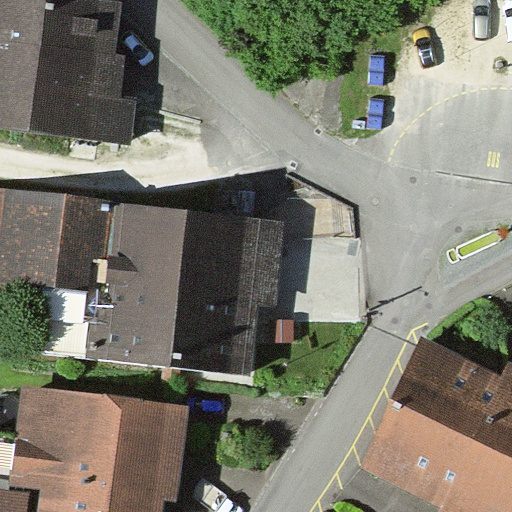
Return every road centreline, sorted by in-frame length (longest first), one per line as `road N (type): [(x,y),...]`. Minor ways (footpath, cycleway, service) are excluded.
road 1 (residential): [(289,143),(154,174),(0,165)]
road 2 (tertiary): [(401,312),(285,511)]
road 3 (residential): [(143,0),(289,143)]
road 4 (residential): [(289,143),(406,193)]
road 5 (tertiary): [(511,259),(401,312)]
